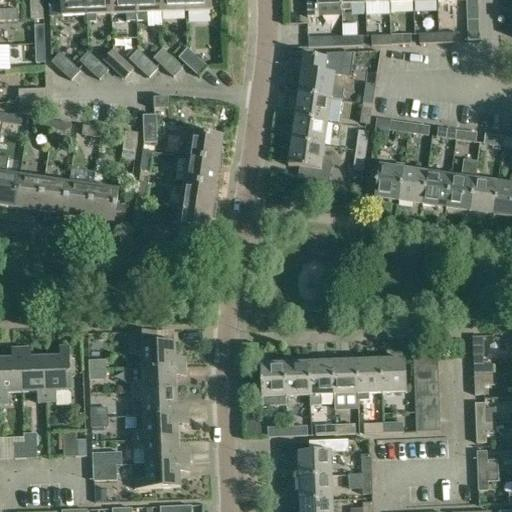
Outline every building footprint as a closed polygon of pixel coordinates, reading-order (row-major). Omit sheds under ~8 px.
[(42,0),(30,0),(31,20),(44,20),(42,0)] [(87,15),(86,0),(50,0),(51,17),(87,15)] [(96,15),(111,15),(110,0),(86,0),(87,15),(87,23),(96,23),(96,15)] [(126,22),(137,21),(135,0),(110,0),(111,15),(126,14),(126,22)] [(160,0),(135,0),(137,21),(147,21),(147,13),(161,13),(160,0)] [(160,0),(161,13),(186,12),(185,0),(160,0)] [(185,0),(186,12),(211,11),(210,0),(185,0)] [(306,0),(308,18),(319,18),(318,7),(341,6),(342,6),(341,0),(306,0)] [(351,5),(366,5),(365,0),(341,0),(342,6),(341,6),(341,12),(351,11),(351,5)] [(0,21),(19,21),(19,10),(0,10),(0,21)] [(480,42),(479,20),(467,21),(468,42),(480,42)] [(35,26),(36,45),(45,45),(44,26),(35,26)] [(439,44),(439,34),(419,35),(419,45),(439,44)] [(439,44),(458,43),(458,34),(439,34),(439,44)] [(390,36),(391,46),(410,45),(410,35),(390,36)] [(391,46),(390,36),(371,36),(371,47),(391,46)] [(343,38),(343,48),(363,47),(363,37),(343,38)] [(343,48),(343,38),(323,39),(324,48),(343,48)] [(45,45),(36,45),(37,64),(45,63),(45,45)] [(178,59),(184,64),(199,77),(207,67),(187,49),(178,59)] [(153,59),(160,65),(173,78),(182,68),(162,50),(153,59)] [(129,60),(134,66),(149,79),(158,69),(137,51),(129,60)] [(104,61),(110,67),(124,80),(133,70),(112,52),(104,61)] [(80,62),(85,66),(100,80),(108,71),(88,53),(80,62)] [(351,53),(327,55),(326,59),(304,56),(298,94),(331,99),(342,101),(344,91),(333,89),(335,75),(351,77),(355,53),(351,53)] [(60,54),(51,63),(72,82),(81,72),(60,54)] [(373,106),(376,85),(366,84),(363,104),(373,106)] [(47,103),(46,90),(20,90),(20,104),(47,103)] [(295,119),(328,123),(331,99),(298,94),(295,119)] [(168,98),(153,98),(153,109),(168,109),(168,98)] [(373,106),(363,104),(360,124),(370,125),(373,106)] [(22,117),(4,114),(2,123),(21,126),(22,117)] [(143,116),(144,134),(144,143),(157,143),(155,116),(143,116)] [(52,130),(53,121),(34,118),(33,128),(52,130)] [(295,119),(291,142),(324,147),(328,123),(295,119)] [(70,133),(71,124),(53,121),(52,130),(70,133)] [(410,125),(391,122),(389,132),(409,134),(410,125)] [(429,127),(410,125),(409,134),(428,137),(429,127)] [(102,128),(83,126),(82,135),(101,137),(102,128)] [(456,142),(457,131),(437,129),(436,139),(456,142)] [(457,131),(456,142),(476,144),(477,134),(457,131)] [(138,133),(125,132),(121,159),(134,161),(138,133)] [(359,132),(356,152),(366,153),(369,134),(359,132)] [(191,134),(187,158),(220,163),(223,138),(191,134)] [(484,145),(504,148),(505,138),(485,135),(484,145)] [(299,169),(297,180),(297,182),(328,187),(331,167),(328,162),(322,162),(324,147),(291,142),(288,167),(299,169)] [(143,151),(140,170),(149,171),(152,153),(143,151)] [(363,173),(366,153),(356,152),(353,172),(363,173)] [(9,159),(0,158),(0,207),(15,209),(20,177),(7,175),(9,159)] [(183,182),(216,187),(220,163),(187,158),(183,182)] [(461,178),(451,177),(446,210),(470,213),(475,180),(477,164),(464,162),(461,178)] [(398,203),(403,170),(379,167),(374,199),(398,203)] [(398,203),(422,206),(427,174),(403,170),(398,203)] [(451,177),(427,174),(422,206),(446,210),(451,177)] [(510,185),(499,184),(494,217),(511,219),(511,175),(510,185)] [(45,181),(20,177),(15,209),(40,213),(45,181)] [(470,213),(494,217),(499,184),(475,180),(470,213)] [(40,213),(64,216),(69,184),(45,181),(40,213)] [(136,201),(145,202),(147,183),(138,182),(136,201)] [(212,212),(216,187),(183,182),(180,207),(212,212)] [(94,187),(69,184),(64,216),(89,220),(94,187)] [(118,191),(94,187),(89,220),(113,223),(114,222),(124,224),(126,208),(116,206),(118,191)] [(142,221),(145,202),(136,201),(133,220),(142,221)] [(212,212),(180,207),(176,232),(208,237),(212,212)] [(154,332),(130,333),(130,355),(141,355),(141,370),(185,368),(185,359),(175,359),(174,344),(154,344),(154,332)] [(60,358),(46,359),(48,385),(48,403),(71,403),(71,392),(71,385),(69,348),(60,348),(60,358)] [(12,360),(0,360),(0,405),(6,405),(9,405),(9,394),(24,394),(23,385),(21,349),(11,350),(12,360)] [(30,349),(21,349),(23,385),(24,394),(38,393),(38,404),(48,403),(48,385),(46,359),(30,359),(30,349)] [(473,357),(474,361),(474,376),(495,376),(495,365),(484,366),(483,356),(473,357)] [(381,361),(382,385),(382,394),(402,394),(406,394),(407,385),(406,360),(381,361)] [(438,360),(414,361),(414,373),(438,373),(438,360)] [(88,362),(89,372),(105,371),(105,361),(88,362)] [(287,407),(286,398),(285,365),(285,361),(272,362),(272,365),(260,366),(262,408),(287,407)] [(357,385),(358,402),(370,401),(369,395),(382,394),(382,385),(381,361),(356,362),(357,385)] [(333,363),(334,396),(357,395),(358,402),(357,385),(356,362),(333,363)] [(334,396),(333,363),(309,364),(310,397),(310,407),(334,406),(334,396)] [(285,365),(286,398),(310,397),(309,364),(285,365)] [(185,368),(141,370),(142,384),(131,385),(132,393),(176,391),(176,385),(176,378),(186,377),(185,368)] [(105,371),(89,372),(89,381),(106,381),(105,371)] [(415,385),(438,384),(438,373),(414,373),(415,385)] [(474,376),(474,385),(475,396),(485,396),(485,386),(496,386),(495,376),(474,376)] [(415,397),(439,396),(438,384),(415,385),(415,397)] [(177,407),(176,391),(132,393),(132,403),(143,403),(144,417),(188,415),(187,407),(177,407)] [(416,409),(440,408),(439,396),(415,397),(416,409)] [(485,404),(475,405),(476,425),(486,424),(485,404)] [(416,421),(440,420),(440,408),(416,409),(416,421)] [(91,419),(107,419),(107,409),(91,409),(91,419)] [(134,432),(134,442),(178,440),(178,426),(188,426),(188,415),(144,417),(144,432),(134,432)] [(107,419),(91,419),(91,429),(108,428),(107,419)] [(440,420),(416,421),(417,433),(441,432),(440,420)] [(404,423),(383,424),(383,434),(404,433),(404,423)] [(364,435),(383,434),(383,424),(364,425),(364,435)] [(496,424),(486,424),(476,425),(477,444),(487,444),(486,436),(496,435),(496,424)] [(355,425),(335,426),(336,436),(356,435),(355,425)] [(316,436),(336,436),(335,426),(316,426),(316,436)] [(308,427),(287,428),(288,437),(308,437),(308,427)] [(269,438),(288,437),(287,428),(268,428),(269,438)] [(25,460),(38,459),(37,434),(24,435),(25,443),(25,460)] [(64,458),(87,458),(86,441),(77,441),(76,434),(64,434),(64,458)] [(145,451),(145,465),(190,463),(189,454),(179,455),(178,440),(134,442),(134,451),(145,451)] [(25,460),(25,443),(15,443),(16,460),(25,460)] [(308,445),(308,453),(298,453),(299,478),(332,477),(331,456),(347,456),(347,444),(308,445)] [(487,462),(487,459),(487,452),(477,453),(478,473),(498,472),(498,461),(487,462)] [(93,455),(93,458),(93,482),(117,482),(117,467),(121,467),(121,454),(93,455)] [(361,456),(362,476),(372,476),(371,456),(361,456)] [(190,463),(145,465),(146,480),(136,480),(136,490),(180,489),(180,474),(190,473),(190,463)] [(498,472),(478,473),(478,492),(488,492),(488,482),(498,482),(498,472)] [(362,476),(348,477),(348,490),(362,489),(362,476)] [(372,496),(372,476),(362,476),(362,496),(372,496)] [(299,478),(300,502),(303,502),(333,501),(332,477),(299,478)] [(300,502),(300,511),(333,511),(333,501),(303,502),(300,502)]
